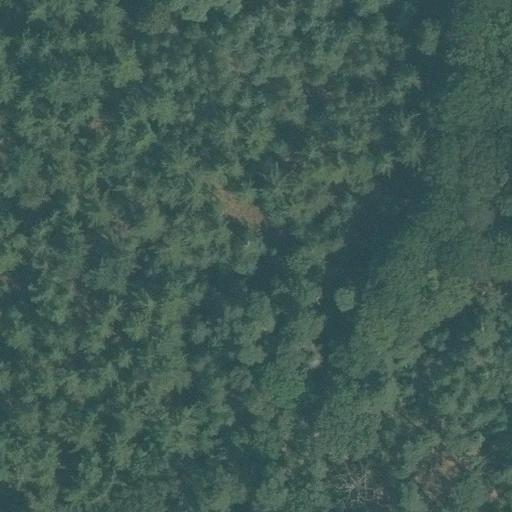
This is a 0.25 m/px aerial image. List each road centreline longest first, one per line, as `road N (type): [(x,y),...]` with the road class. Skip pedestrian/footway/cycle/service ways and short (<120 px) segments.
road 1 (track): [(460,0),(424,181),(329,372),(296,399),(89,511)]
road 2 (unknown): [(275,511),(312,450),(361,393),(396,312),(427,274),(453,190),(469,95),(504,0)]
